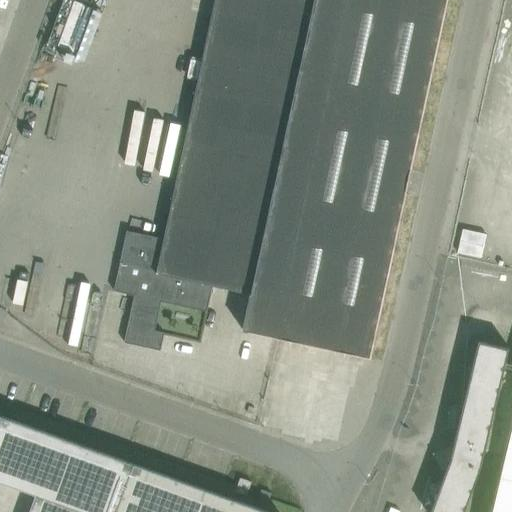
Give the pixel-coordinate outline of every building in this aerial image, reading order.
[(215,0),(164,239),(127,231),(114,291),(134,296),(124,343),(161,351),(164,333),(155,331),(161,302),(207,312),(213,286),(252,295),(244,331),(371,359),(448,0),(215,0)] [(511,511),(511,371),(505,370),(510,349),(479,341),(473,366),(467,365),(461,419),(453,449),(449,448),(442,452),(439,460),(443,468),(447,469),(431,511),(465,511),(480,470),(485,453),(507,458),(493,511),(511,511)] [(0,511),(267,511),(1,416),(0,419),(0,511)] [(252,482),(240,478),(235,492),(247,496),(252,482)] [(272,493),(262,490),(258,500),(268,503),(272,493)]
